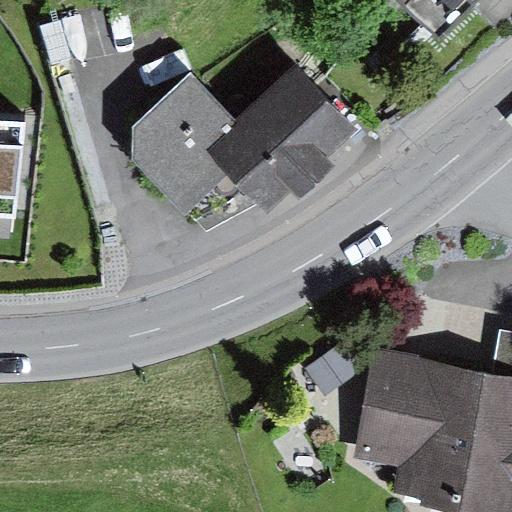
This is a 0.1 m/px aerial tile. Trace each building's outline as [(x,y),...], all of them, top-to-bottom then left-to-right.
[(424,0),(468,42),(508,0),(424,0)] [(198,79),(147,124),(140,155),(196,217),(240,179),(261,209),(353,133),(293,74),(238,124),(198,79)] [(0,216),(7,217),(17,128),(0,125),(0,216)] [(511,333),(499,332),(492,372),(511,375),(511,333)] [(346,341),(304,370),(323,398),(365,369),(346,341)] [(511,511),(511,375),(492,372),(377,353),(359,460),(399,466),(394,494),(422,498),(420,508),(447,511),(511,511)]
